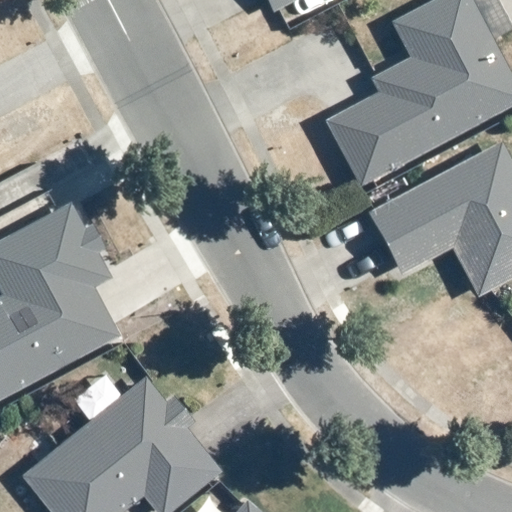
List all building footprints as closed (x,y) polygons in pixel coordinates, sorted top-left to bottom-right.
[(265,0),(271,11),(293,0),(265,0)] [(508,21),(496,0),(472,0),(467,3),(465,0),(426,0),(388,21),(407,57),(372,75),(379,89),(322,120),(357,185),(511,102),(511,81),(486,33),(508,21)] [(511,166),(499,141),(366,211),(399,275),(451,248),(476,296),(511,276),(511,166)] [(109,269),(72,202),(0,242),(0,397),(116,333),(88,282),(109,269)] [(177,408),(139,365),(16,475),(48,511),(117,511),(139,493),(156,511),(166,511),(217,467),(170,414),(177,408)] [(257,511),(242,499),(231,511),(257,511)]
